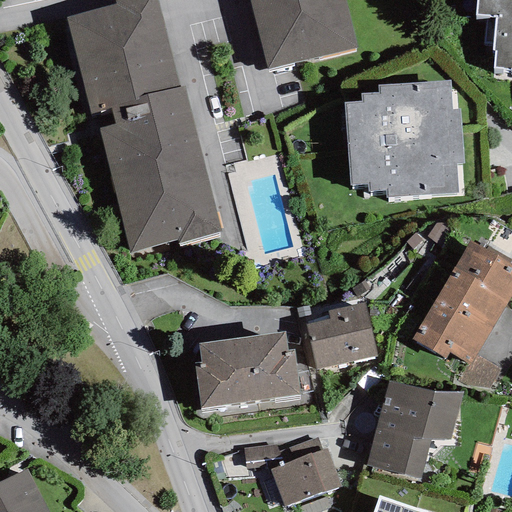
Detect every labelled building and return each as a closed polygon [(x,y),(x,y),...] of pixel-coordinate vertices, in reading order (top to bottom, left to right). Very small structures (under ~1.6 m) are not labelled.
[(178,238),(221,226),(183,82),(179,84),(157,0),(114,0),(66,12),(92,110),(95,109),(131,247),(177,235),(178,238)] [(250,0),(268,68),(357,45),(345,0),(250,0)] [(511,0),(476,0),(475,11),(486,11),(484,41),(496,42),(494,63),(511,64),(511,0)] [(449,77),(377,82),(378,91),(360,92),(361,100),(344,101),(350,181),(367,180),(367,186),(386,185),(387,194),(456,189),(454,161),(463,160),(459,106),(451,107),(449,77)] [(511,260),(470,237),(453,265),(509,296),(511,290),(511,260)] [(453,265),(435,298),(489,329),(509,296),(453,265)] [(489,329),(435,298),(413,337),(445,355),(448,349),(470,361),(489,329)] [(365,300),(327,309),(329,317),(304,322),(315,368),(377,353),(365,300)] [(285,327),(198,338),(201,359),(195,360),(201,404),(300,391),(294,346),(287,347),(285,327)] [(424,389),(388,379),(365,462),(420,476),(430,436),(449,436),(463,389),(424,389)] [(317,437),(279,450),(283,462),(269,467),(271,473),(282,504),(321,490),(321,491),(339,484),(326,446),(321,448),(317,437)] [(276,443),(243,447),(245,469),(266,465),(268,474),(271,473),(269,467),(283,462),(279,450),(276,443)] [(48,511),(26,467),(0,479),(0,511),(48,511)] [(427,507),(378,491),(371,511),(427,511),(425,511),(427,507)]
